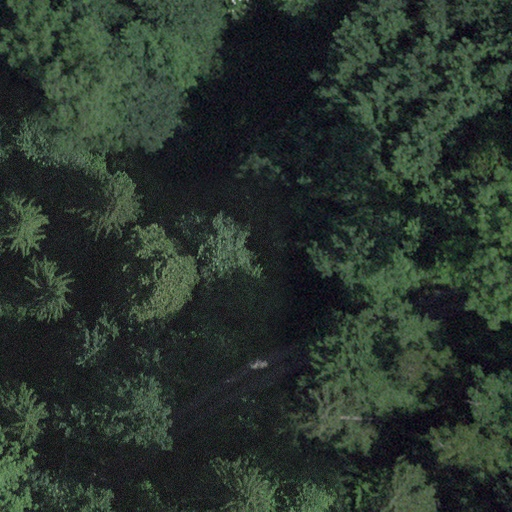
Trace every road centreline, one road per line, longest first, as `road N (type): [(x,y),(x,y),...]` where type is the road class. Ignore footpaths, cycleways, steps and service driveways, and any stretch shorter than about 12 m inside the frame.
road 1 (track): [(0,393),(396,0)]
road 2 (track): [(511,278),(420,300),(32,511)]
